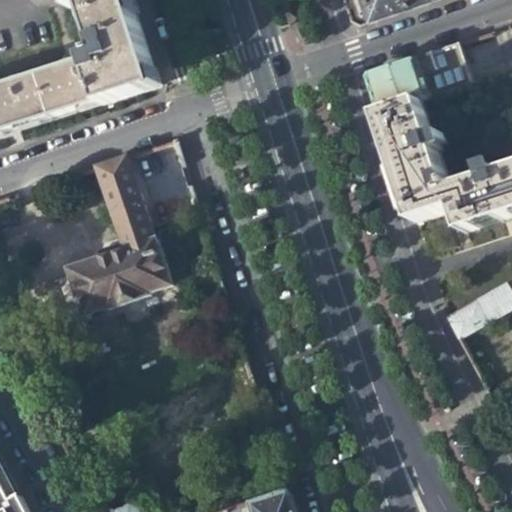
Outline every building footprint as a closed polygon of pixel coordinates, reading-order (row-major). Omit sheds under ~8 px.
[(102,110),(149,93),(158,91),(134,14),(129,0),(83,0),(84,1),(72,5),(75,15),(87,11),(101,54),(91,57),(92,59),(0,90),(0,136),(51,119),(100,103),(102,110)] [(431,0),(361,0),(370,24),(433,3),(431,0)] [(472,87),(458,47),(366,78),(370,89),(380,119),(421,105),(465,90),(472,87)] [(434,143),(421,105),(380,119),(382,125),(391,154),(406,198),(415,225),(456,211),(464,236),(511,219),(511,173),(499,179),(497,174),(491,176),(488,170),(481,173),(484,184),(454,194),(452,188),(449,189),(439,158),(441,156),(439,151),(447,148),(445,142),(443,139),(434,143)] [(127,159),(97,170),(121,239),(128,237),(151,228),(139,195),(127,159)] [(155,239),(151,228),(128,237),(131,246),(155,239)] [(83,318),(172,287),(156,238),(155,239),(131,246),(128,237),(121,239),(125,250),(117,254),(67,271),(83,318)] [(511,281),(446,320),(458,342),(511,310),(511,281)] [(0,500),(8,496),(14,508),(23,503),(19,496),(1,462),(0,459),(0,481),(0,500)] [(293,511),(287,490),(228,511),(293,511)] [(0,511),(27,511),(23,503),(14,508),(8,496),(0,500),(0,511)]
